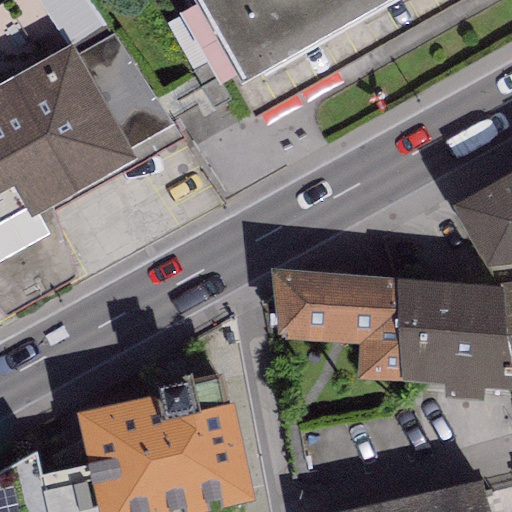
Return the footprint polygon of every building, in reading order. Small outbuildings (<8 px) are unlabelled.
[(421,0),(183,0),(194,19),(178,28),(218,103),(235,93),(241,103),(421,0)] [(71,51),(12,87),(78,204),(185,145),(113,38),(76,61),(71,51)] [(12,87),(0,94),(0,247),(78,204),(12,87)] [(511,184),(451,219),(489,289),(500,287),(511,285),(511,184)] [(395,291),(269,280),(278,349),(284,348),(284,354),(357,355),(357,393),(400,392),(395,291)] [(511,285),(500,287),(502,298),(511,384),(511,285)] [(511,384),(502,298),(395,291),(400,392),(400,395),(444,400),(443,413),(482,415),(483,404),(511,406),(511,384)] [(160,396),(76,414),(87,466),(97,511),(214,511),(255,503),(234,404),(227,406),(220,374),(191,380),(190,375),(157,382),(159,389),(160,396)] [(36,452),(0,472),(0,511),(97,511),(87,466),(41,476),(36,452)] [(489,511),(482,482),(354,511),(489,511)]
